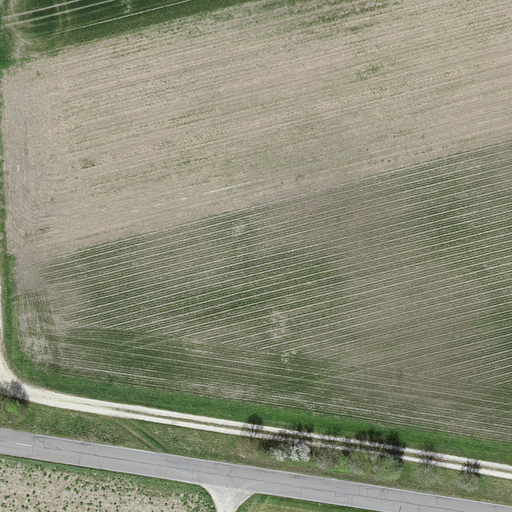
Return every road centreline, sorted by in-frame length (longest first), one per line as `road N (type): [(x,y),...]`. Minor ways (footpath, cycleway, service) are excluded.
road 1 (track): [(511,472),(0,383)]
road 2 (unclassified): [(0,443),(451,511)]
